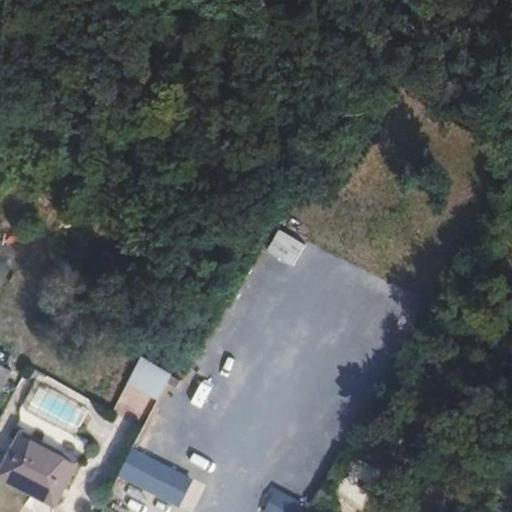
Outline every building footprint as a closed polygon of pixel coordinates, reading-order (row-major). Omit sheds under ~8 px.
[(290,302),(302,273),(273,261),(261,290),(290,302)] [(215,354),(242,367),(257,337),(230,324),(215,354)] [(148,396),(164,401),(175,371),(139,358),(119,413),(139,421),(148,396)] [(0,391),(13,369),(0,361),(0,391)] [(88,441),(32,411),(18,437),(16,440),(0,468),(0,474),(53,504),(88,441)] [(192,480),(132,449),(118,477),(178,507),(192,480)] [(367,511),(388,474),(359,457),(337,493),(367,511)] [(196,482),(183,508),(192,511),(205,486),(196,482)] [(271,486),(257,511),(259,511),(302,511),(306,505),(271,486)]
